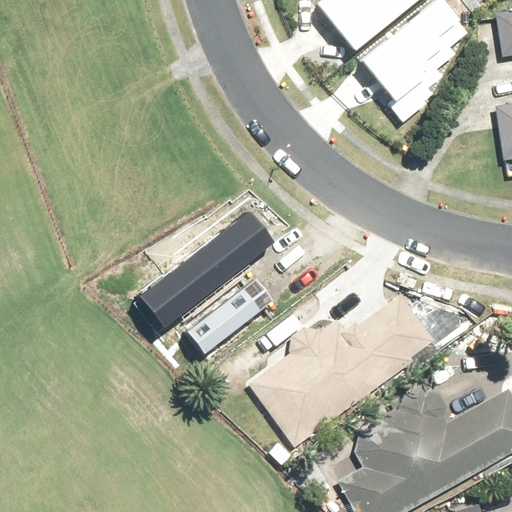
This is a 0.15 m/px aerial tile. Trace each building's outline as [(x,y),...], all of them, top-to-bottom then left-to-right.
[(314,0),(351,48),(412,0),(314,0)] [(443,0),(426,0),(360,56),(392,94),(383,102),(399,120),(435,90),(427,82),(440,71),(435,65),(452,50),(448,45),(467,28),(443,0)] [(511,0),(511,1),(511,8),(487,12),(494,57),(511,53),(511,103),(490,107),(499,161),(511,158),(511,0)] [(246,208),(134,293),(159,325),(271,240),(246,208)] [(244,285),(184,327),(198,348),(258,306),(244,285)] [(471,315),(441,286),(428,299),(458,328),(471,315)] [(284,447),(426,341),(391,295),(340,333),(328,317),(312,329),(305,319),(274,342),(281,352),(237,384),(284,447)] [(449,334),(422,298),(410,307),(437,343),(449,334)] [(332,479),(350,511),(394,511),(511,448),(511,412),(499,389),(442,420),(426,389),(337,437),(354,468),(332,479)] [(475,511),(472,501),(439,511),(475,511)]
